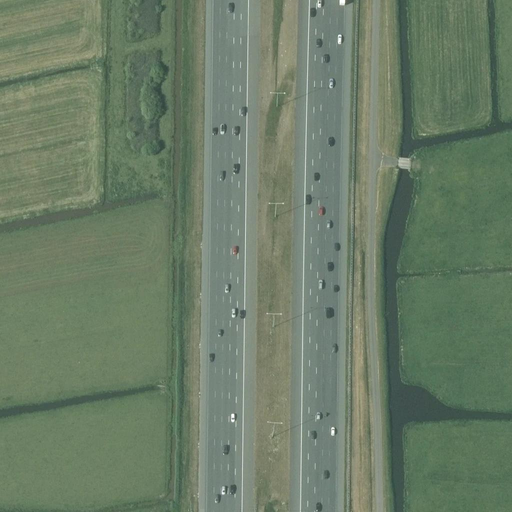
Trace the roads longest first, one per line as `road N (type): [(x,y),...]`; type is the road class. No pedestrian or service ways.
road 1 (unclassified): [(379,511),(370,257),(377,0)]
road 2 (motorway): [(317,511),(328,0)]
road 3 (motorway): [(231,0),(224,511)]
